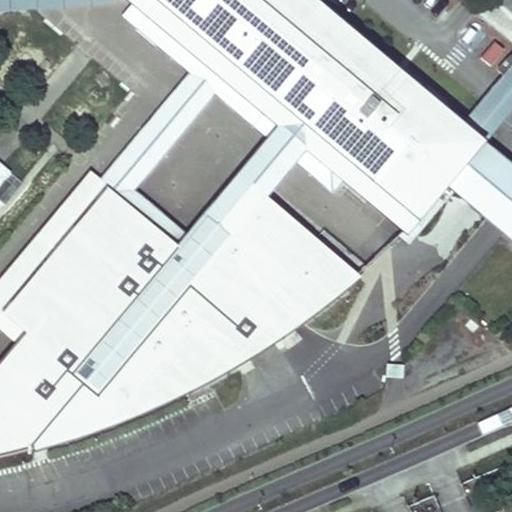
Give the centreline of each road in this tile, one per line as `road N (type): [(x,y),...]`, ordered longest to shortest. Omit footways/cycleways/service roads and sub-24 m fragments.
road 1 (secondary): [(511,382),(218,511)]
road 2 (secondary): [(371,474),(511,415)]
